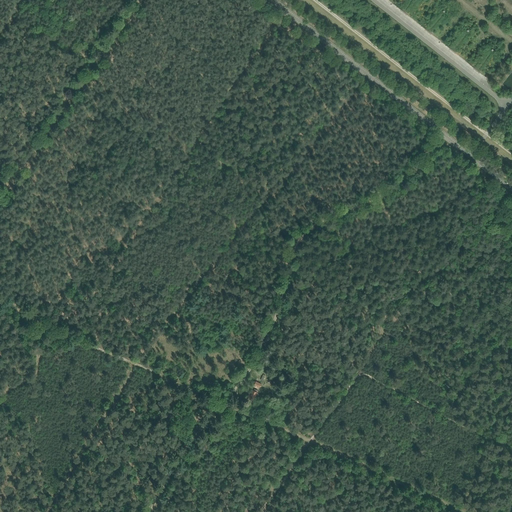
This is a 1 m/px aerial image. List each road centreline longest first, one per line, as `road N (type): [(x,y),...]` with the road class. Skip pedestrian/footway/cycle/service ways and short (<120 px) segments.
road 1 (track): [(446,135),(393,187),(315,224),(299,241),(258,351),(243,379),(218,399)]
road 2 (tertiary): [(272,0),(511,188)]
road 3 (track): [(146,511),(163,474),(218,399)]
